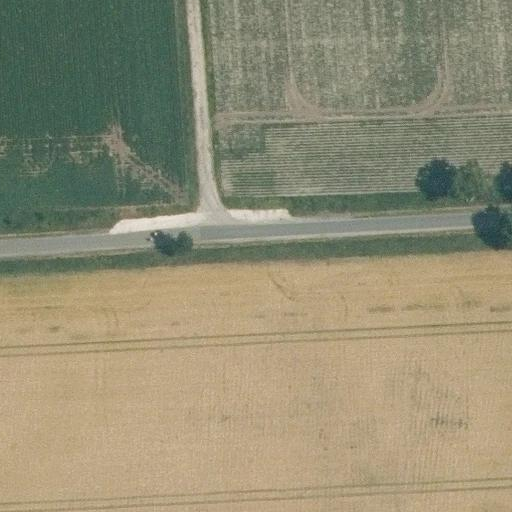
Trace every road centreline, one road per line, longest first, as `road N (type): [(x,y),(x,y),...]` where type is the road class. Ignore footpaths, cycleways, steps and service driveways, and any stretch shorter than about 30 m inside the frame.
road 1 (unclassified): [(511,221),(0,248)]
road 2 (track): [(192,0),(209,235)]
